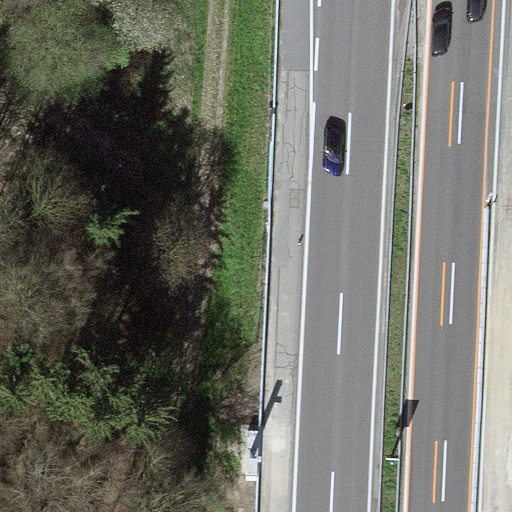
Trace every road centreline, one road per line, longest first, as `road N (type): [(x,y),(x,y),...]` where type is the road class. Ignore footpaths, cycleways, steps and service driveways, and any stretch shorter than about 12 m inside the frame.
road 1 (track): [(220,0),(167,511)]
road 2 (motorway): [(355,0),(330,511)]
road 3 (motorway): [(442,511),(467,0)]
